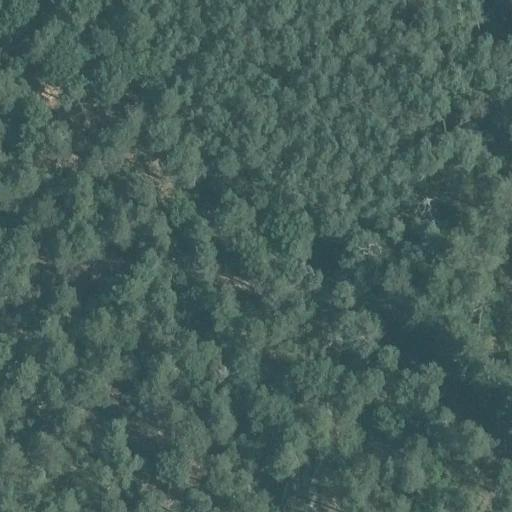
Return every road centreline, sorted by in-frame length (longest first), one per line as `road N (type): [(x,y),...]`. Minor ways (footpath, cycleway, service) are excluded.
road 1 (track): [(328,302),(267,327),(218,365),(193,477),(176,511)]
road 2 (track): [(511,171),(380,336)]
